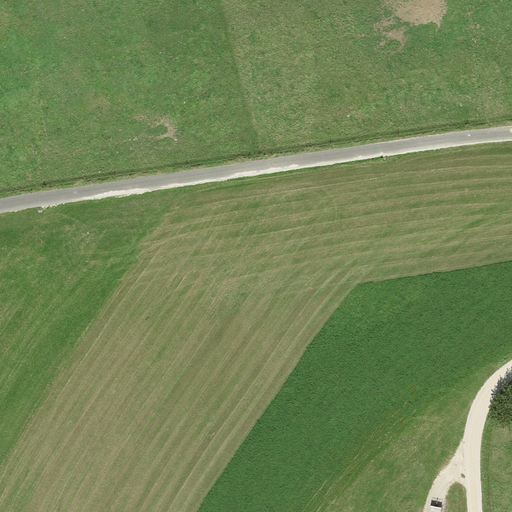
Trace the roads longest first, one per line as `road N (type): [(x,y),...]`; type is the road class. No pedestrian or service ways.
road 1 (unclassified): [(511,134),(0,206)]
road 2 (track): [(511,372),(473,423),(470,511)]
